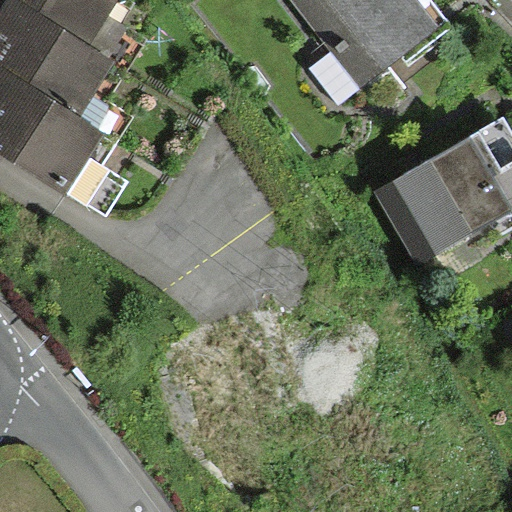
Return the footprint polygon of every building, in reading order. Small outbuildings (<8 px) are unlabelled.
[(0,0),(0,13),(4,15),(81,62),(116,4),(109,0),(0,0)] [(406,0),(287,0),(286,1),(363,94),(435,35),(406,0)] [(0,21),(0,91),(69,134),(104,77),(81,62),(4,15),(0,21)] [(0,91),(0,164),(59,200),(92,148),(69,134),(0,91)] [(511,202),(483,142),(381,191),(418,267),(511,221),(511,202)] [(280,323),(165,356),(193,454),(308,422),(280,323)]
